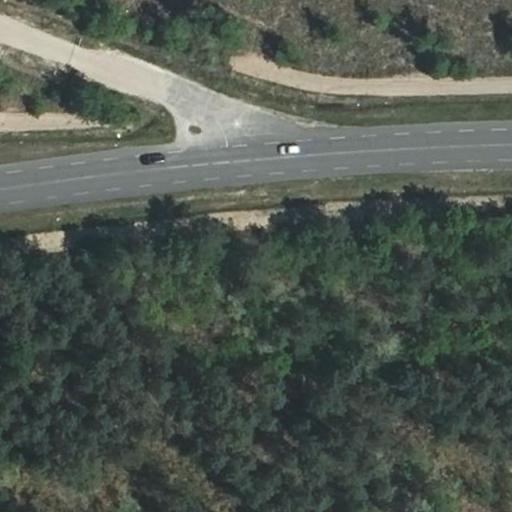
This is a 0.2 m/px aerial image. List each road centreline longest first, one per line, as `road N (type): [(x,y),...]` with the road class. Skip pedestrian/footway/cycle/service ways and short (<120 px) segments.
road 1 (secondary): [(511,145),(241,161),(0,190)]
road 2 (track): [(0,24),(195,97),(225,128),(241,161)]
